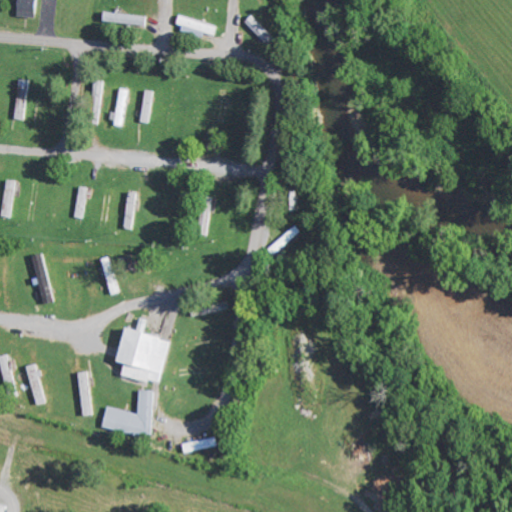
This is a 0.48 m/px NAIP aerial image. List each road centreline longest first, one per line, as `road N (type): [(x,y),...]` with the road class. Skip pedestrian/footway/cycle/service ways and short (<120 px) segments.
road 1 (residential): [(178,431),(210,422),(222,405),(278,117),(275,80),(262,66),(233,58)]
road 2 (residential): [(269,175),(0,149)]
road 3 (residential): [(246,286),(148,303),(73,332),(0,318)]
road 4 (residential): [(233,58),(0,40)]
